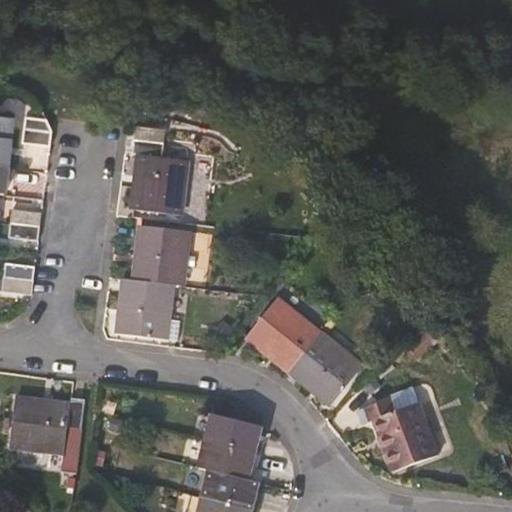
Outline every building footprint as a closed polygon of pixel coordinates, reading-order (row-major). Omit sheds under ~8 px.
[(45,120),(27,118),(24,144),(51,147),(52,130),(45,120)] [(0,168),(9,169),(11,142),(0,140),(0,168)] [(128,155),(138,156),(133,210),(183,216),(189,162),(163,158),(164,146),(130,141),(128,155)] [(0,195),(6,196),(9,169),(0,168),(0,195)] [(41,229),(42,215),(13,211),(11,225),(41,229)] [(39,242),(41,229),(11,225),(10,238),(39,242)] [(184,287),(190,233),(141,227),(134,282),(175,286),(184,287)] [(34,281),(36,269),(7,265),(6,278),(34,281)] [(32,296),(34,281),(6,278),(4,292),(32,296)] [(171,318),(175,286),(134,282),(124,280),(118,334),(181,341),(184,320),(171,318)] [(289,374),(321,334),(279,300),(246,340),(289,374)] [(331,407),(363,368),(321,334),(289,374),(331,407)] [(62,473),(76,474),(85,401),(70,399),(69,406),(16,399),(11,449),(64,456),(62,473)] [(373,425),(393,476),(440,457),(422,406),(396,415),(392,403),(360,415),(365,428),(373,425)] [(256,455),(262,430),(213,417),(207,443),(256,455)] [(249,482),(256,455),(207,443),(200,470),(210,473),(249,482)] [(252,511),(259,485),(249,482),(210,473),(203,499),(252,511)] [(252,511),(203,499),(200,511),(252,511)]
